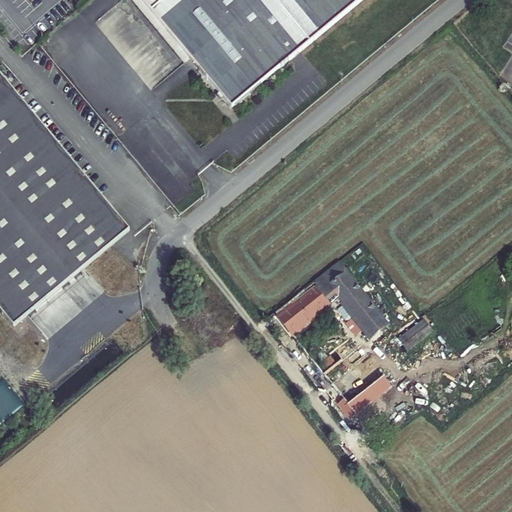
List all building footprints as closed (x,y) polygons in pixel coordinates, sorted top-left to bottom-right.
[(139,0),(208,82),(208,81),(231,109),(362,0),(139,0)] [(0,311),(13,327),(129,231),(0,75),(0,311)] [(183,267),(190,275),(195,271),(188,263),(183,267)] [(338,300),(370,340),(387,327),(338,264),(305,291),(308,295),(278,319),(293,336),(329,308),(319,296),(329,289),(338,300)] [(329,308),(338,300),(329,289),(319,296),(329,308)] [(408,353),(433,332),(424,321),(398,341),(408,353)] [(369,381),(381,396),(391,388),(360,347),(323,376),(343,401),(337,405),(349,420),(364,409),(352,394),(361,387),(369,381)] [(369,381),(361,387),(373,403),(381,396),(369,381)] [(361,387),(352,394),(364,409),(373,403),(361,387)]
